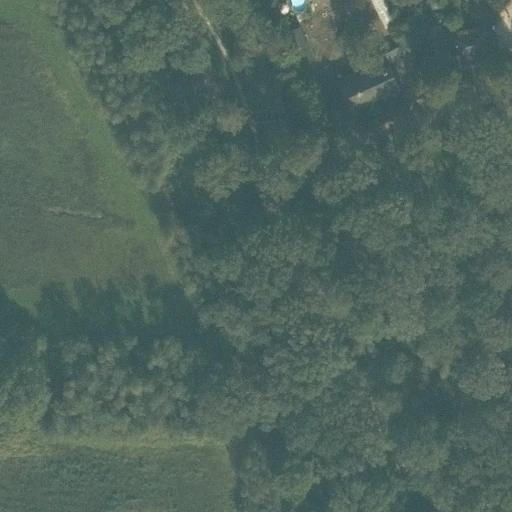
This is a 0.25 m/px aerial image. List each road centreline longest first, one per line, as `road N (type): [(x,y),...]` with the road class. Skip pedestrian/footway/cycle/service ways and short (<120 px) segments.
road 1 (track): [(440,511),(363,408),(268,191)]
road 2 (unclassified): [(268,191),(511,83)]
road 3 (track): [(268,191),(248,170),(177,0)]
